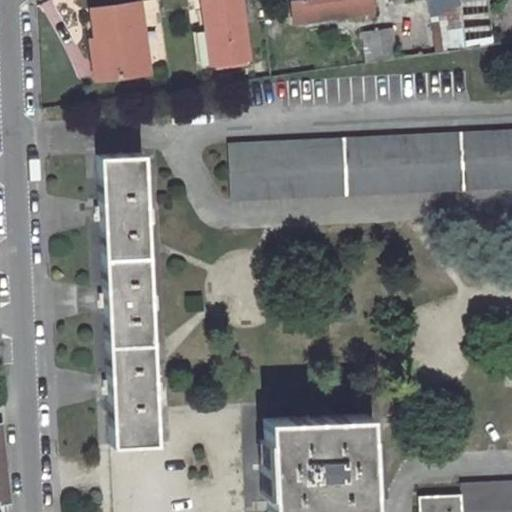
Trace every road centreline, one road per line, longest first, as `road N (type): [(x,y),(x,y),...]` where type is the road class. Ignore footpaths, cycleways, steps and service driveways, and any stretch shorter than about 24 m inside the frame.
road 1 (unclassified): [(34,511),(6,0)]
road 2 (unknown): [(511,110),(201,113),(13,136)]
road 3 (unknown): [(406,511),(408,484),(425,470),(511,458)]
